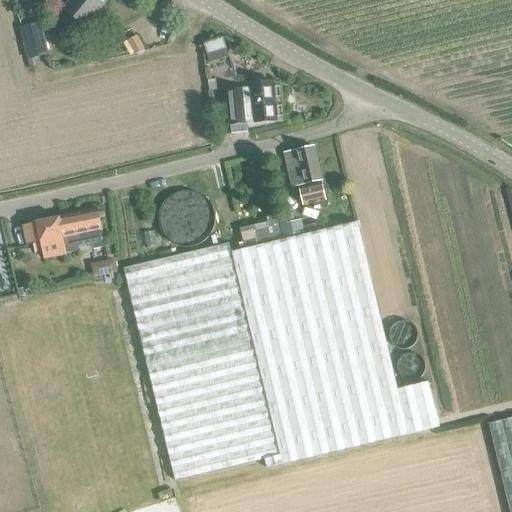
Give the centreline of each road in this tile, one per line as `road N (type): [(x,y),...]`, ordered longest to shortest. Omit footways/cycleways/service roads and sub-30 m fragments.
road 1 (unclassified): [(401,107),(0,201)]
road 2 (unclassified): [(401,107),(189,0)]
road 3 (unclassified): [(511,173),(401,107)]
